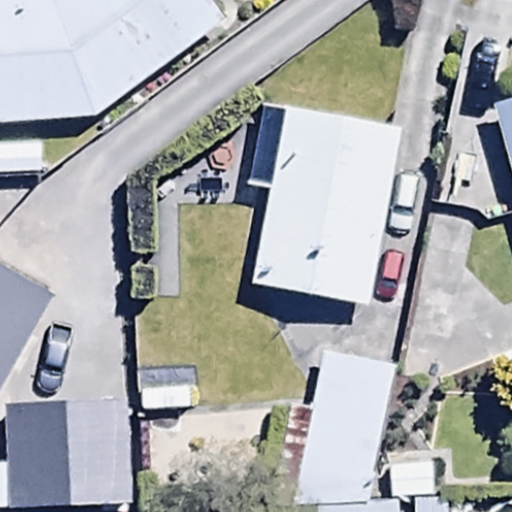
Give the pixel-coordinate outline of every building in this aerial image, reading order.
[(55,0),(51,4),(0,4),(0,140),(92,138),(226,38),(199,0),(55,0)] [(511,110),(491,116),(511,192),(511,110)] [(366,322),(399,146),(259,119),(243,201),(270,206),(252,300),(366,322)] [(0,402),(55,307),(0,275),(0,402)] [(366,511),(391,378),(321,364),(293,511),(366,511)] [(126,511),(124,417),(7,419),(7,477),(0,477),(0,511),(126,511)]
